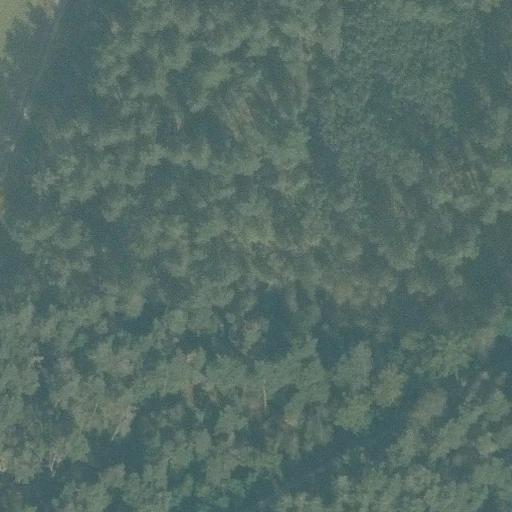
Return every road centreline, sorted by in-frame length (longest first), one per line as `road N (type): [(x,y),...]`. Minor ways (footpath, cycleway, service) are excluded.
road 1 (track): [(511,376),(285,511)]
road 2 (track): [(0,180),(59,0)]
